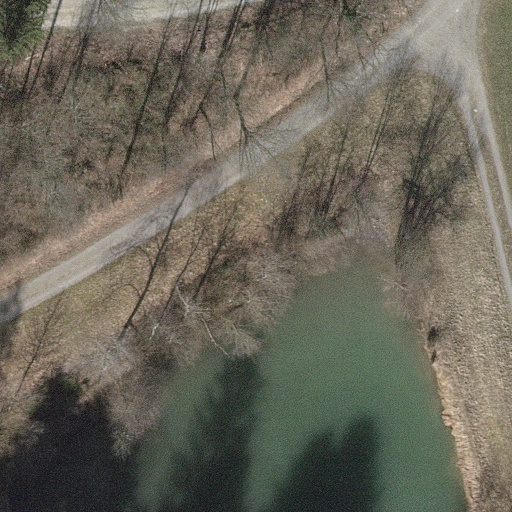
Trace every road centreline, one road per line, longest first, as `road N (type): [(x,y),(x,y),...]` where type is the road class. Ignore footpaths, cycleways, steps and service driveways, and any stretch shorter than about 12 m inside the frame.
road 1 (track): [(444,8),(270,143),(0,309)]
road 2 (track): [(444,8),(511,255)]
road 3 (track): [(188,0),(0,18)]
